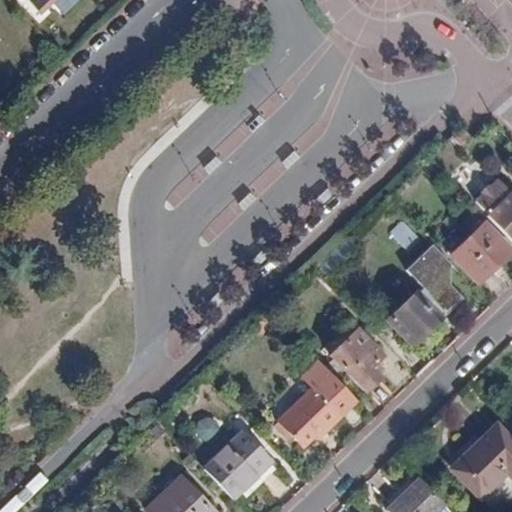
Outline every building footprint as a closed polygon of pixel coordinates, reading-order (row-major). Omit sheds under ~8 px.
[(28,76),(36,85),(53,69),(44,60),(28,76)] [(25,79),(9,94),(18,103),(33,88),(25,79)] [(450,137),(459,146),(470,137),(460,127),(450,137)] [(485,216),(501,232),(511,243),(511,197),(508,193),(501,199),(493,190),(477,205),(486,214),(485,216)] [(408,250),(421,234),(401,219),(389,234),(408,250)] [(484,226),(451,257),(476,283),(509,252),(484,226)] [(337,246),(312,270),(320,278),(345,254),(337,246)] [(450,286),(450,265),(432,247),(405,273),(423,291),(417,297),(415,294),(391,318),(417,344),(428,333),(440,321),(438,318),(442,314),(443,315),(462,299),(450,286)] [(253,328),(261,335),(278,320),(270,311),(253,328)] [(322,349),(332,360),(341,370),(364,394),(381,378),(371,368),(382,355),(350,321),(322,349)] [(327,364),(336,374),(341,370),(332,360),(327,364)] [(320,429),(324,433),(339,417),(334,412),(344,402),(325,381),(315,391),(312,388),(276,423),(300,447),(320,429)] [(505,474),(511,480),(511,479),(511,443),(495,426),(451,469),(480,499),(505,474)] [(239,433),(202,469),(233,501),(257,477),(254,474),(267,463),(239,433)] [(387,511),(439,511),(446,505),(418,476),(385,510),(387,511)] [(210,511),(179,479),(146,510),(148,511),(210,511)]
